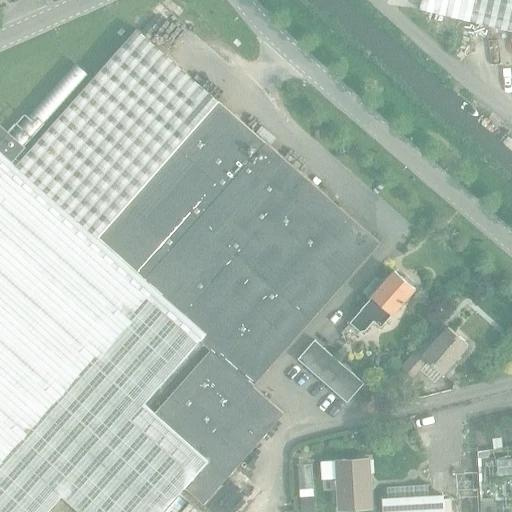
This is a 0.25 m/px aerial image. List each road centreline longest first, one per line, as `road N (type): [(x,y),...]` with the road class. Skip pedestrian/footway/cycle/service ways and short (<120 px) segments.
road 1 (unclassified): [(511,246),(262,31),(237,0)]
road 2 (unclassified): [(270,511),(273,435),(511,385)]
road 3 (unclassified): [(511,110),(377,0)]
